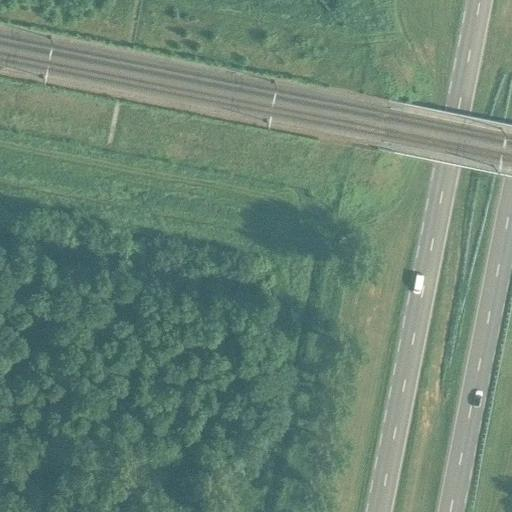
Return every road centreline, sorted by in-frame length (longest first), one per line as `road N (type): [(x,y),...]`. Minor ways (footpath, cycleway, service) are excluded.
road 1 (primary): [(472,0),(372,511)]
road 2 (primary): [(450,511),(511,195)]
